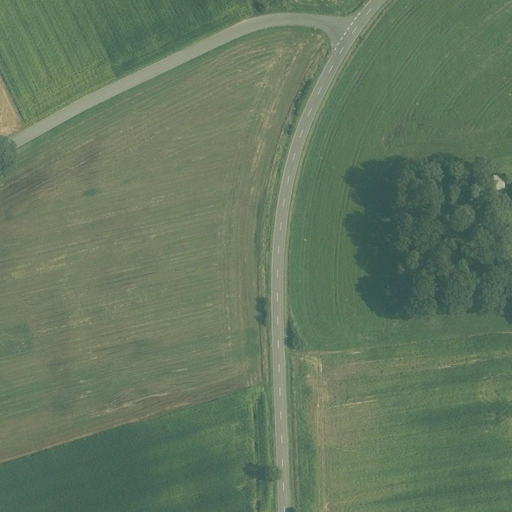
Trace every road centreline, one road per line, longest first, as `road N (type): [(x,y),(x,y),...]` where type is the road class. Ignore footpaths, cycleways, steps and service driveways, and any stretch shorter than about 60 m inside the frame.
road 1 (tertiary): [(352,33),(301,131),(283,201),(276,314),(284,511)]
road 2 (unclassified): [(352,33),(294,18),(241,30),(0,151)]
